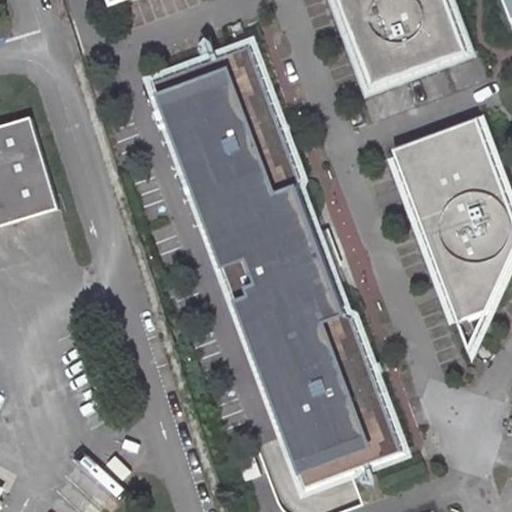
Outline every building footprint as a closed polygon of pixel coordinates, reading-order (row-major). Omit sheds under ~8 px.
[(336,0),(370,90),(468,56),(447,0),(336,0)] [(163,87),(203,201),(212,198),(294,168),(300,166),(291,140),(286,142),(282,131),(287,129),(261,53),(163,87)] [(0,511),(5,511),(9,506),(0,500),(0,226),(70,206),(44,114),(0,126),(0,511)] [(399,153),(462,325),(474,320),(492,314),(511,270),(511,203),(482,122),(399,153)] [(241,309),(307,491),(402,458),(356,326),(346,321),(304,196),(308,188),(300,166),(294,168),(212,198),(203,201),(228,271),(236,268),(250,306),(241,309)] [(462,325),(473,356),(482,340),(474,320),(462,325)]
